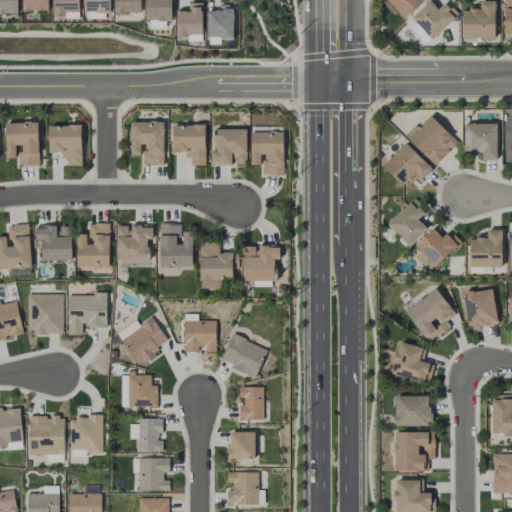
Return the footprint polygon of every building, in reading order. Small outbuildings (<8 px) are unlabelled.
[(0,0),(0,13),(18,14),(17,0),(0,0)] [(49,10),(48,0),(22,0),(22,11),(49,10)] [(78,0),(52,0),(53,14),(64,14),(64,18),(79,18),(78,0)] [(83,0),(84,12),(110,11),(109,0),(83,0)] [(140,0),(113,0),(114,14),(141,14),(140,0)] [(171,20),(171,0),(145,0),(145,20),(171,20)] [(387,0),(404,17),(422,0),(387,0)] [(427,0),(410,19),(415,23),(410,28),(427,44),(457,13),(445,1),(438,8),(429,0),(427,0)] [(494,0),(479,1),(479,7),(462,7),(462,38),(495,38),(494,0)] [(511,0),(503,0),(505,34),(511,33),(511,0)] [(202,2),(188,3),(189,9),(176,10),(176,36),(202,35),(202,2)] [(206,38),(233,39),(233,5),(219,5),(219,10),(207,10),(206,38)] [(407,137),(434,165),(457,142),(430,115),(407,137)] [(39,165),(38,121),(5,122),(6,158),(16,158),(15,145),(20,145),(20,165),(39,165)] [(163,121),(130,121),(130,154),(140,154),(140,144),(146,144),(146,153),(141,153),(142,165),(163,165),(163,121)] [(497,123),(464,123),(463,152),(482,152),(482,160),(496,160),(497,123)] [(81,165),(81,125),(49,125),(48,154),(66,154),(66,165),(81,165)] [(204,125),(172,125),(172,152),(188,152),(188,165),(205,165),(204,125)] [(246,129),(211,129),(212,165),(233,165),(233,164),(246,163),(246,129)] [(283,131),(250,131),(250,165),(260,165),(260,154),(266,154),(266,163),(262,163),(262,174),(283,174),(283,131)] [(432,168),(404,142),(382,166),(403,186),(415,173),(421,179),(432,168)] [(405,245),(427,229),(418,218),(422,214),(412,202),(387,221),(405,245)] [(109,223),(88,223),(88,234),(77,233),(76,266),(108,266),(109,223)] [(192,267),(192,231),(180,231),(180,223),(160,223),(159,266),(192,267)] [(0,268),(31,268),(28,224),(7,225),(7,236),(12,236),(13,245),(6,246),(5,236),(0,236),(0,268)] [(72,260),(71,226),(58,226),(58,224),(37,225),(38,261),(72,260)] [(116,260),(148,260),(149,239),(152,239),(153,224),(129,224),(129,225),(116,225),(116,260)] [(502,266),(501,229),(487,229),(487,236),(469,237),(469,267),(502,266)] [(232,252),(219,252),(219,243),(199,243),(200,288),(221,288),(221,277),(232,276),(232,252)] [(244,280),(275,280),(275,259),(279,259),(279,244),(258,245),(258,246),(243,246),(244,280)] [(454,310),(434,287),(404,312),(429,342),(450,325),(444,319),(454,310)] [(463,292),(468,328),(497,324),(492,288),(463,292)] [(27,332),(62,333),(63,294),(28,294),(27,332)] [(106,294),(68,294),(67,334),(81,335),(82,326),(106,326),(106,294)] [(0,338),(22,334),(16,300),(0,303),(0,338)] [(120,339),(137,365),(169,343),(151,317),(120,339)] [(183,350),(204,350),(204,352),(215,352),(215,319),(183,320),(183,350)] [(221,359),(231,363),(229,368),(256,377),(266,347),(230,334),(221,359)] [(422,347),(397,341),(390,373),(424,381),(429,363),(419,360),(422,347)] [(127,407),(157,406),(157,385),(150,385),(150,373),(127,373),(127,407)] [(263,419),(262,386),(238,387),(238,398),(240,398),(240,419),(263,419)] [(429,425),(430,396),(394,395),(393,425),(429,425)] [(511,407),(511,408),(511,399),(492,399),(492,434),(511,434),(511,407)] [(0,447),(7,447),(7,442),(21,441),(20,407),(0,408),(0,447)] [(63,455),(64,416),(29,415),(28,454),(63,455)] [(102,416),(70,415),(69,450),(102,451),(102,416)] [(129,438),(138,438),(138,451),(162,450),(162,439),(161,439),(161,418),(137,418),(137,424),(129,424),(129,438)] [(228,458),(254,458),(254,431),(228,432),(228,458)] [(434,460),(434,432),(394,431),(394,470),(427,471),(427,459),(434,460)] [(511,452),(492,453),(491,466),(493,466),(492,493),(511,492),(511,452)] [(169,458),(132,457),(132,472),(138,472),(137,490),(169,490),(169,476),(168,476),(169,458)] [(226,472),(227,486),(226,486),(227,505),(262,504),(261,490),(258,490),(258,471),(226,472)] [(394,511),(433,511),(433,492),(419,493),(419,479),(394,480),(394,511)] [(0,511),(16,511),(12,489),(0,491),(0,511)] [(27,493),(26,511),(57,511),(58,493),(27,493)] [(100,511),(101,493),(68,493),(67,511),(100,511)] [(167,511),(168,497),(138,498),(138,511),(167,511)]
